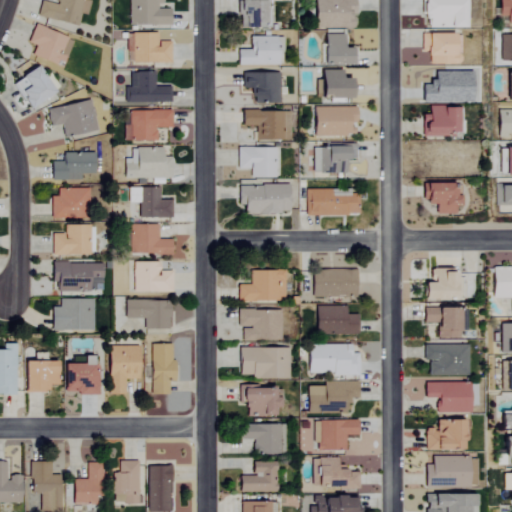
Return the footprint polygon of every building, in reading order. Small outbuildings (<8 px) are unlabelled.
[(35,18),(76,25),(78,14),(85,16),(88,0),(85,0),(55,0),(55,4),(38,1),(35,18)] [(160,0),(126,0),(127,26),(168,26),(167,7),(161,8),(160,0)] [(352,0),(312,0),(312,28),(352,29),(352,0)] [(462,0),(418,0),(419,17),(426,17),(425,28),(462,29),(462,0)] [(507,23),(511,23),(511,0),(499,0),(499,16),(507,17),(507,23)] [(70,40),(32,26),(26,44),(33,46),(29,56),(60,68),(70,40)] [(168,63),(168,42),(155,42),(155,33),(130,33),(130,64),(168,63)] [(511,34),(500,34),(500,61),(511,61),(511,34)] [(321,65),(352,66),(353,49),(342,49),(342,35),(322,35),(321,65)] [(419,52),(427,53),(426,65),(458,65),(458,35),(419,35),(419,52)] [(275,66),(276,48),(281,48),(281,37),(247,37),(247,50),(235,50),(234,65),(275,66)] [(10,85),(28,110),(52,92),(34,67),(10,85)] [(318,99),(348,100),(349,80),(339,80),(339,71),(318,71),(318,99)] [(469,104),(470,73),(432,72),(432,84),(420,84),(420,103),(469,104)] [(153,87),(153,73),(135,73),(135,89),(122,88),(122,103),(169,104),(169,87),(153,87)] [(239,74),(239,90),(250,89),(250,104),(277,104),(277,96),(283,96),(283,87),(277,88),(276,74),(239,74)] [(94,132),(89,101),(44,109),(47,127),(59,125),(61,138),(94,132)] [(420,137),(456,136),(456,107),(426,108),(426,115),(420,115),(420,137)] [(352,108),(310,108),(310,137),(353,136),(352,108)] [(511,109),(498,110),(498,136),(511,135),(511,109)] [(169,111),(126,111),(126,137),(154,137),(154,128),(169,129),(169,111)] [(253,141),(286,141),(287,112),(238,112),(238,127),(253,127),(253,141)] [(343,174),(343,160),(353,160),(353,146),(310,146),(310,174),(343,174)] [(160,148),(123,149),(124,179),(169,178),(169,157),(160,157),(160,148)] [(273,149),(234,148),(234,170),(247,170),(247,178),(273,179),(273,149)] [(92,154),(61,154),(60,163),(48,162),(48,180),(79,181),(79,175),(91,175),(92,154)] [(450,184),(422,184),(421,206),(433,206),(432,215),(452,215),(452,207),(457,207),(457,197),(450,197),(450,184)] [(287,186),(235,185),(234,206),(242,206),(242,214),(286,215),(287,186)] [(511,185),(495,186),(495,206),(511,205),(511,185)] [(86,218),(86,189),(55,189),(55,197),(49,197),(48,218),(86,218)] [(169,201),(157,201),(157,189),(137,189),(137,219),(169,218),(169,201)] [(303,216),(356,216),(356,196),(329,196),(329,190),(303,190),(303,216)] [(49,255),(92,254),(92,224),(62,225),(62,233),(49,233),(49,255)] [(169,254),(169,239),(156,239),(155,225),(129,226),(130,255),(169,254)] [(170,291),(170,270),(157,271),(157,261),(130,262),(131,292),(170,291)] [(100,263),(49,262),(49,282),(55,283),(54,291),(100,292),(100,263)] [(511,297),(511,266),(491,266),(491,298),(511,297)] [(235,301),(283,300),(282,269),(248,270),(248,285),(235,285),(235,301)] [(353,269),(309,270),(309,297),(353,296),(353,269)] [(420,298),(457,299),(458,270),(428,270),(428,282),(421,282),(420,298)] [(49,331),(91,330),(91,299),(57,299),(57,308),(49,308),(49,331)] [(123,319),(142,318),(142,329),(168,329),(168,300),(123,301),(123,319)] [(343,306),(313,305),(312,333),(354,334),(355,314),(343,314),(343,306)] [(421,308),(421,323),(434,323),(434,338),(456,338),(456,308),(421,308)] [(279,340),(278,310),(235,310),(235,327),(239,327),(239,341),(279,340)] [(499,353),(511,352),(511,323),(498,324),(499,353)] [(171,379),(171,344),(148,344),(148,395),(167,395),(167,379),(171,379)] [(427,376),(466,375),(465,344),(421,346),(422,360),(427,360),(427,376)] [(356,353),(348,353),(348,345),(304,346),(305,375),(356,374),(356,353)] [(123,395),(123,379),(136,379),(136,346),(116,346),(116,353),(105,353),(105,395),(123,395)] [(0,348),(0,394),(13,395),(14,349),(0,348)] [(287,349),(237,348),(236,377),(286,378),(287,349)] [(55,360),(21,361),(22,391),(45,391),(45,385),(55,384),(55,360)] [(504,390),(511,389),(511,360),(503,361),(504,390)] [(95,394),(96,363),(61,362),(61,393),(95,394)] [(356,398),(355,381),(321,382),(321,386),(304,387),(305,413),(346,412),(345,398),(356,398)] [(467,413),(467,383),(423,382),(422,398),(434,398),(434,413),(467,413)] [(244,416),(275,415),(275,397),(273,397),(272,387),(238,389),(239,403),(243,403),(244,416)] [(511,428),(511,414),(500,414),(500,428),(511,428)] [(317,450),(344,450),(343,435),(356,435),(356,419),(317,420),(317,450)] [(461,420),(434,419),(434,429),(423,429),(422,450),(460,451),(461,420)] [(250,454),(283,454),(282,424),(239,425),(239,439),(250,439),(250,454)] [(474,487),(473,454),(429,455),(429,464),(423,464),(423,488),(474,487)] [(356,488),(357,472),(343,471),(343,465),(335,465),(335,458),(309,457),(309,487),(356,488)] [(135,461),(116,462),(116,472),(110,472),(110,504),(136,503),(135,461)] [(0,502),(18,503),(19,475),(3,475),(3,463),(0,462),(0,502)] [(58,475),(48,475),(48,463),(27,462),(27,493),(38,493),(38,510),(58,511),(58,475)] [(274,462),(250,462),(250,476),(237,476),(236,492),(274,493),(274,462)] [(71,480),(71,504),(94,505),(94,496),(99,496),(99,463),(84,463),(83,480),(71,480)] [(145,511),(168,511),(168,466),(144,466),(145,511)] [(511,473),(502,473),(502,491),(508,491),(508,504),(511,503),(511,473)] [(470,511),(471,494),(423,494),(422,511),(470,511)] [(355,511),(355,496),(310,497),(310,511),(355,511)]
